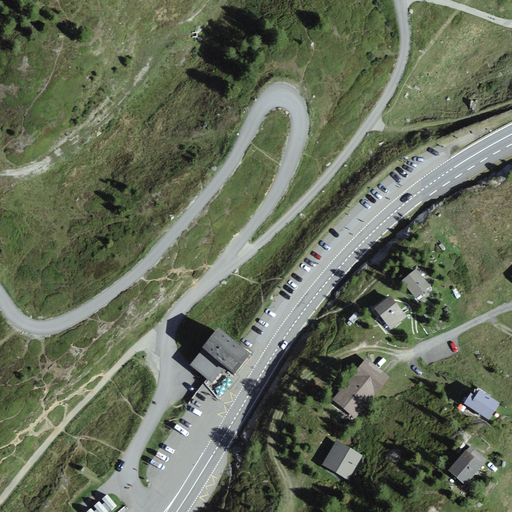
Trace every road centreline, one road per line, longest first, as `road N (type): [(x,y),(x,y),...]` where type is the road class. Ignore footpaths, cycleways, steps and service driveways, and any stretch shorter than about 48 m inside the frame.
road 1 (residential): [(218,270),(265,212),(287,167),(298,109),(277,94),(260,107),(230,171),(129,282),(61,326),(29,328),(0,295)]
road 2 (primary): [(511,134),(414,195),(351,252),(299,316),(180,511)]
road 3 (residential): [(218,270),(307,200),(368,130),(403,61),(400,0)]
road 4 (residential): [(151,511),(134,491),(129,463),(163,394),(173,320),(218,270)]
road 5 (track): [(0,499),(137,346),(173,320)]
